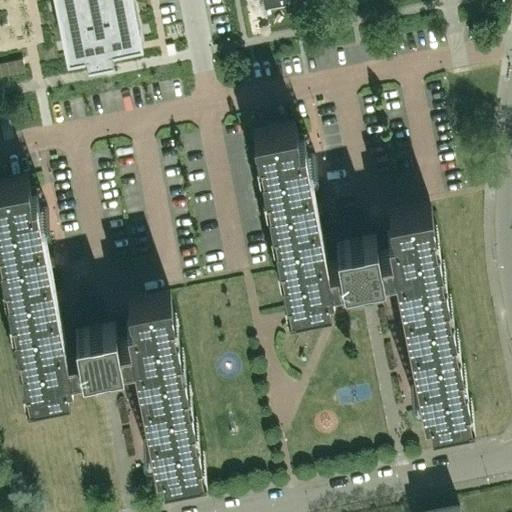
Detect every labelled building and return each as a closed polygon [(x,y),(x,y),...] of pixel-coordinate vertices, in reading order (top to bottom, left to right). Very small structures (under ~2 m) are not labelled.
[(56,0),(67,54),(85,50),(87,59),(87,60),(112,55),(112,54),(110,45),(142,39),(134,0),(56,0)] [(262,0),(264,10),(288,5),(286,0),(262,0)] [(12,132),(9,113),(0,114),(0,121),(3,134),(3,138),(13,136),(12,132)] [(323,243),(320,226),(316,203),(305,149),(302,133),(297,134),(294,122),(258,129),(254,130),(280,267),(281,270),(287,302),(288,305),(329,297),(329,295),(327,286),(332,285),(331,279),(323,243)] [(63,329),(49,256),(37,198),(35,185),(30,187),(27,174),(1,180),(0,179),(0,252),(28,392),(69,384),(67,373),(72,372),(71,365),(63,329)] [(470,412),(443,273),(431,216),(429,203),(388,212),(392,230),(386,231),(390,248),(394,266),(418,390),(419,391),(419,392),(421,407),(422,410),(427,409),(429,420),(431,419),(470,412)] [(394,266),(390,248),(386,231),(375,233),(362,235),(359,217),(351,218),(344,219),(347,238),(323,243),(331,279),(342,277),(356,275),(359,293),(367,292),(374,290),(370,272),(383,269),(382,269),(394,266)] [(204,464),(190,395),(169,290),(128,299),(131,317),(126,317),(130,335),(133,353),(137,369),(150,438),(151,443),(151,444),(152,445),(155,461),(155,463),(161,462),(163,472),(204,464)] [(133,353),(130,335),(126,317),(115,319),(102,322),(98,303),(91,304),(84,306),(87,324),(63,329),(71,365),(81,363),(82,364),(95,361),(99,380),(106,379),(114,377),(110,358),(122,356),(122,355),(133,353)]
